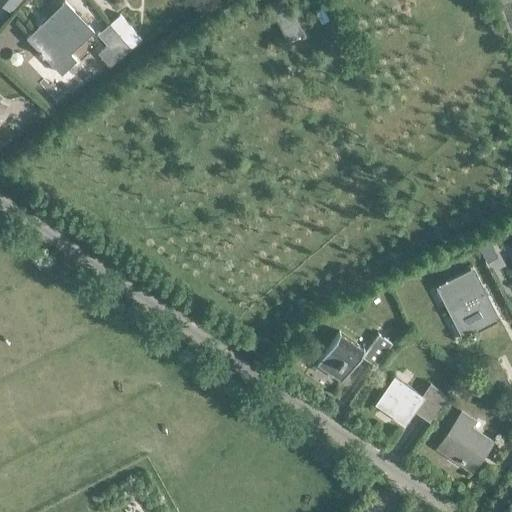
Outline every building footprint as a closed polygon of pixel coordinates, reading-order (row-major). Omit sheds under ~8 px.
[(0,0),(10,9),(17,0),(0,0)] [(66,54),(92,28),(64,0),(63,0),(27,36),(39,49),(37,51),(41,55),(43,53),(53,63),(52,64),(53,66),(57,62),(58,64),(67,55),(66,54)] [(277,0),(266,6),(286,44),(302,34),(283,0),(277,0)] [(120,12),(109,21),(131,46),(141,37),(120,12)] [(131,46),(109,21),(97,32),(118,57),(131,46)] [(0,120),(10,106),(0,99),(0,120)] [(488,238),(477,244),(486,261),(497,256),(488,238)] [(438,284),(465,336),(496,320),(469,267),(438,284)] [(341,380),(363,346),(338,330),(316,363),(341,380)] [(376,364),(391,341),(378,332),(363,355),(376,364)] [(497,358),(488,363),(501,388),(510,383),(497,358)] [(429,386),(423,395),(393,374),(374,402),(405,423),(412,413),(430,425),(448,399),(429,386)] [(473,467),(490,442),(469,428),(474,419),(462,411),(437,446),(450,455),(452,452),(473,467)]
